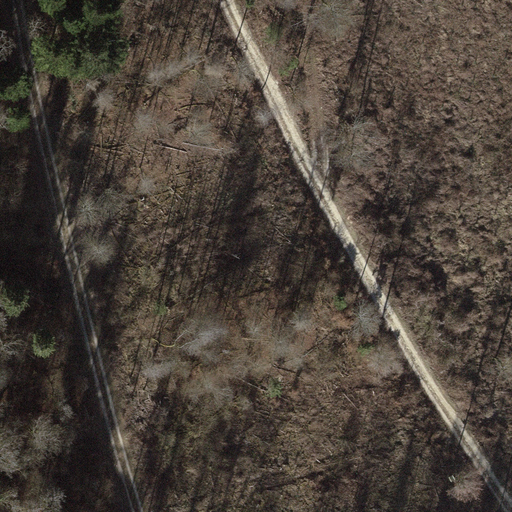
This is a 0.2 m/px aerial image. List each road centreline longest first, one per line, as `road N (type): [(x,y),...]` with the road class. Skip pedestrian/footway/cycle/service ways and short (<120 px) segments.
road 1 (track): [(511,490),(444,401),(306,166),(227,0)]
road 2 (track): [(144,511),(72,251),(27,0)]
road 3 (track): [(301,0),(332,210)]
